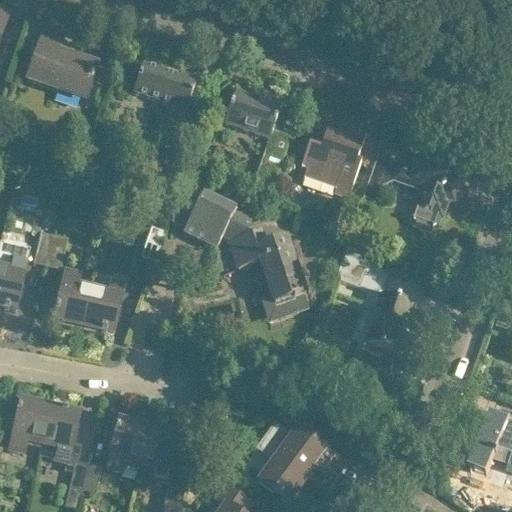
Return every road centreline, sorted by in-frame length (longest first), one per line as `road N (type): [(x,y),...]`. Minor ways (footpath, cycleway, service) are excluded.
road 1 (residential): [(511,139),(128,0)]
road 2 (residential): [(359,511),(427,412),(511,211)]
road 3 (residential): [(203,408),(0,364)]
